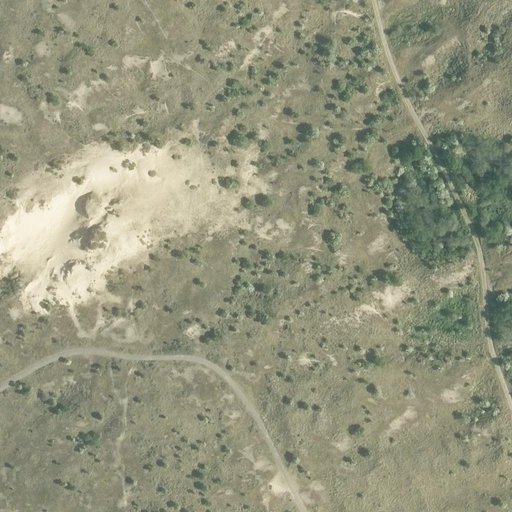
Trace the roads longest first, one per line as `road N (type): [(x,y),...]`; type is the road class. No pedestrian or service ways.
road 1 (track): [(511,407),(489,339),(479,250),(391,65),(373,0)]
road 2 (track): [(0,388),(71,351),(205,361),(258,420),(303,511)]
